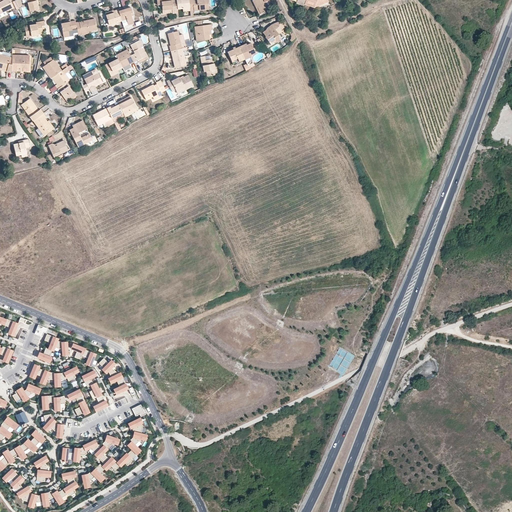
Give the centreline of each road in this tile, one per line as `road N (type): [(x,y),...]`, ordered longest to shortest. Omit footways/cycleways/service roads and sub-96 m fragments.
road 1 (primary): [(449,191),(307,511)]
road 2 (primary): [(334,511),(449,191)]
road 3 (residential): [(169,457),(124,353),(0,298)]
road 4 (residential): [(16,84),(35,87),(65,112),(154,70),(144,0)]
road 5 (primary): [(449,191),(511,28)]
